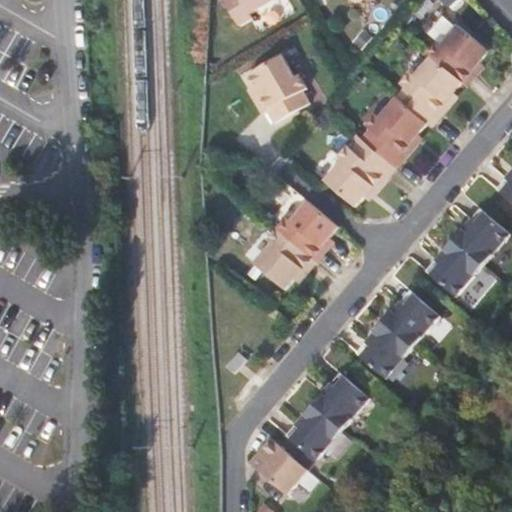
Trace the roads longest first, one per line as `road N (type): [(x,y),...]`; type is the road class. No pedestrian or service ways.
road 1 (residential): [(236,511),(235,434),(511,106)]
road 2 (residential): [(78,195),(75,511)]
road 3 (residential): [(64,0),(78,195)]
road 4 (unknown): [(387,253),(263,143)]
